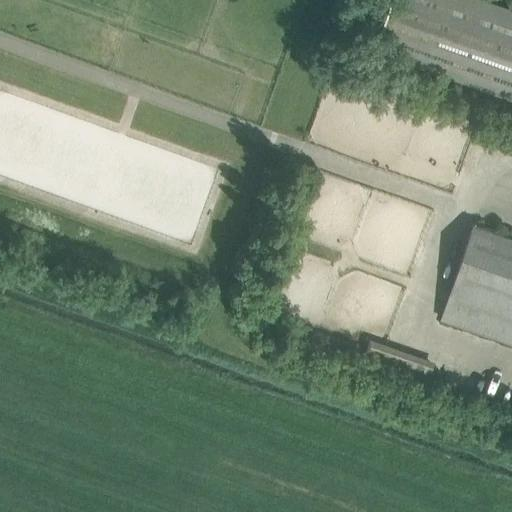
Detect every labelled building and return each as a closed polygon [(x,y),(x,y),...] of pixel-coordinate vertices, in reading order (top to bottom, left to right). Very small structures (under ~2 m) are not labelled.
[(511,7),(490,0),(391,0),(374,47),(511,96),(511,7)] [(4,80),(2,165),(98,197),(106,185),(116,192),(114,198),(123,204),(145,204),(145,216),(163,216),(172,222),(178,212),(178,203),(184,204),(184,189),(169,179),(184,180),(185,165),(170,165),(167,174),(154,174),(148,170),(144,176),(120,176),(127,166),(122,163),(123,144),(137,144),(130,139),(136,129),(118,118),(4,80)] [(511,122),(505,121),(502,137),(511,139),(511,122)] [(511,236),(474,224),(441,319),(511,343),(511,236)] [(366,350),(364,356),(429,378),(433,366),(385,349),(369,344),(366,350)]
